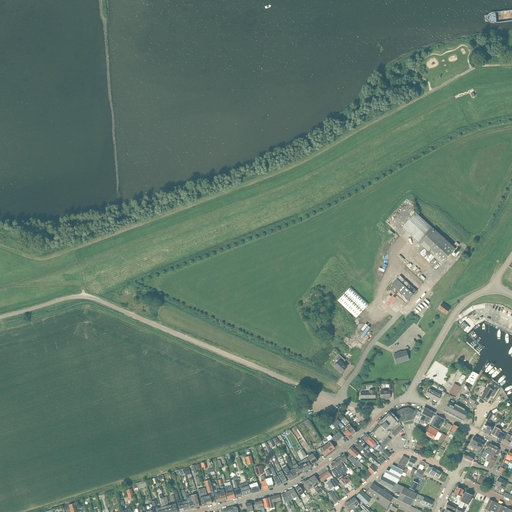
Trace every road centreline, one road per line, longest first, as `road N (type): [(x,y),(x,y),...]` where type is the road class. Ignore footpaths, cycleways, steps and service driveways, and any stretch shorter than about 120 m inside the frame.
road 1 (track): [(40,260),(266,178),(471,70)]
road 2 (tertiary): [(0,317),(88,297),(296,384)]
road 3 (tertiary): [(195,511),(295,482),(380,413)]
road 4 (unclassified): [(408,397),(458,307),(494,289)]
road 5 (residential): [(338,511),(398,453),(453,476)]
